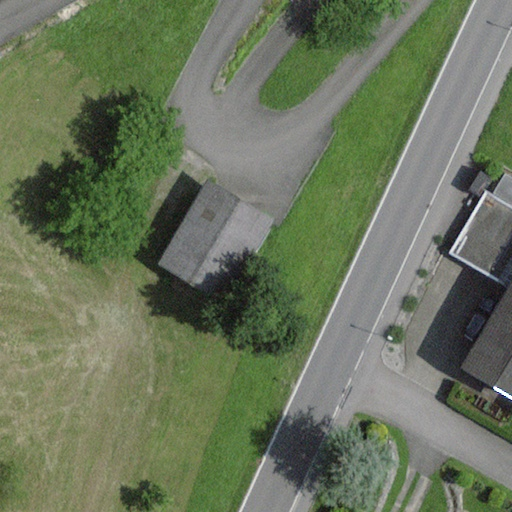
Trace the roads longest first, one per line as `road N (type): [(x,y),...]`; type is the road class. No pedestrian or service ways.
road 1 (tertiary): [(511,13),(276,511)]
road 2 (track): [(511,480),(336,376)]
